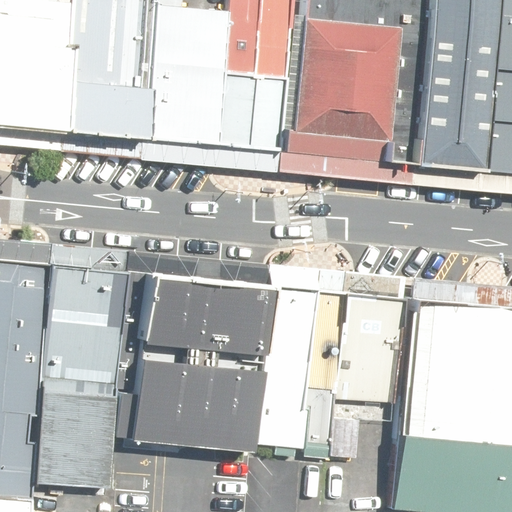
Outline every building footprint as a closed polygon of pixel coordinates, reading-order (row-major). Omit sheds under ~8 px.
[(0,0),(0,123),(45,127),(60,0),(0,0)] [(122,0),(60,0),(45,127),(127,137),(143,2),(122,0)] [(220,0),(220,12),(206,145),(268,152),(280,0),(220,0)] [(469,0),(407,0),(399,161),(461,165),(469,12),(469,0)] [(143,2),(127,137),(206,145),(220,12),(143,2)] [(511,17),(469,12),(461,165),(511,172),(511,17)] [(388,28),(294,18),(281,132),(376,140),(388,28)] [(0,260),(0,511),(18,511),(21,483),(35,264),(0,260)] [(116,271),(35,264),(21,483),(99,490),(103,435),(116,271)] [(116,271),(103,435),(236,446),(251,282),(116,271)] [(236,446),(308,453),(314,395),(323,289),(251,282),(236,446)] [(373,400),(382,295),(323,289),(314,395),(373,400)] [(500,426),(511,307),(382,295),(373,400),(367,499),(493,509),(500,426)] [(500,426),(511,427),(511,307),(500,426)] [(355,417),(330,416),(327,456),(352,458),(355,417)]
